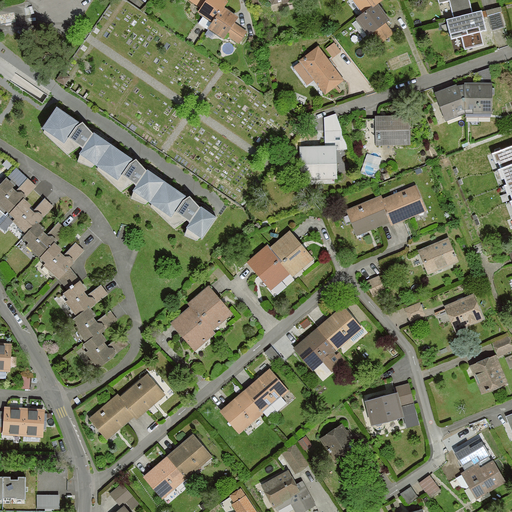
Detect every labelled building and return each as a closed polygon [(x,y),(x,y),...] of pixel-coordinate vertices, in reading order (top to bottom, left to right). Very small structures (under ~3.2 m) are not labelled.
[(214,23),(225,7),(229,1),(228,0),(189,0),(190,0),(202,8),(199,12),(214,23)] [(355,0),(365,14),(379,4),(384,0),(355,0)] [(455,19),(474,15),(470,0),(439,0),(440,5),(451,2),(455,19)] [(391,20),(379,4),(365,14),(358,19),(370,35),(376,32),(383,42),(395,34),(391,28),(387,23),(391,20)] [(225,7),(214,23),(210,28),(225,38),(227,35),(240,44),(249,32),(236,23),(239,17),(225,7)] [(455,19),(448,21),(451,35),(462,32),(467,50),(485,46),(477,14),(474,15),(455,19)] [(502,14),(489,18),(493,32),(506,28),(502,14)] [(336,43),(328,49),(334,57),(338,54),(342,52),(336,43)] [(316,80),(327,94),(346,80),(320,47),(302,61),(303,62),(296,68),(309,85),(316,80)] [(482,78),(492,77),(492,69),(482,69),(482,78)] [(63,72),(57,80),(65,86),(71,77),(63,72)] [(460,87),(466,110),(467,115),(492,114),(492,86),(460,87)] [(460,87),(436,94),(447,120),(458,117),(457,113),(466,110),(460,87)] [(76,121),(54,106),(40,127),(62,141),(66,136),(76,121)] [(337,115),(324,118),(325,145),(335,145),(336,152),(349,148),(337,115)] [(376,144),(409,143),(409,116),(376,116),(376,144)] [(76,121),(66,136),(81,147),(92,131),(80,120),(76,121)] [(95,164),(109,143),(92,131),(81,147),(77,152),(95,164)] [(131,158),(109,143),(95,164),(117,179),(120,174),(131,158)] [(336,152),(335,145),(325,145),(299,146),(299,179),(337,179),(336,152)] [(511,146),(492,154),(496,163),(499,162),(501,169),(511,164),(511,146)] [(131,158),(120,174),(135,184),(146,168),(134,156),(131,158)] [(511,164),(501,169),(507,185),(511,183),(511,164)] [(148,200),(162,179),(146,168),(135,184),(131,189),(148,200)] [(0,204),(10,214),(25,199),(37,187),(29,179),(17,192),(13,188),(15,186),(7,179),(0,186),(0,204)] [(184,194),(162,179),(148,200),(170,215),(174,210),(184,194)] [(418,187),(384,200),(392,222),(394,225),(428,211),(418,187)] [(184,194),(174,210),(188,221),(199,205),(188,193),(184,194)] [(392,222),(384,200),(382,197),(349,211),(359,235),(392,222)] [(25,199),(10,214),(16,220),(14,222),(28,234),(38,223),(53,207),(45,200),(34,212),(30,208),(32,206),(25,199)] [(214,215),(199,205),(188,221),(185,226),(201,237),(214,215)] [(28,234),(24,238),(30,244),(28,246),(41,258),(53,245),(67,231),(59,224),(48,236),(44,232),(46,230),(38,223),(28,234)] [(292,231),(271,248),(292,273),(295,276),(315,259),(292,231)] [(450,239),(420,250),(429,273),(459,262),(450,239)] [(53,245),(41,258),(47,264),(46,266),(59,279),(71,267),(85,252),(77,244),(65,256),(53,245)] [(292,273),(271,248),(269,246),(249,262),(272,289),(292,273)] [(71,267),(59,279),(69,291),(63,295),(79,317),(91,308),(109,295),(102,286),(88,297),(85,293),(88,291),(81,281),(71,267)] [(376,293),(387,288),(381,274),(369,279),(376,293)] [(190,304),(193,307),(213,331),(233,314),(210,287),(190,304)] [(447,307),(459,336),(471,331),(469,326),(485,320),(475,295),(447,307)] [(422,300),(406,307),(412,320),(428,314),(422,300)] [(213,331),(193,307),(173,324),(196,351),(216,334),(213,331)] [(338,350),(364,328),(347,307),(320,329),(338,350)] [(79,317),(74,320),(79,327),(77,329),(87,344),(102,333),(118,321),(111,312),(97,322),(94,318),(97,316),(91,308),(79,317)] [(338,350),(320,329),(296,349),(314,370),(325,361),(334,372),(347,361),(338,350)] [(123,337),(108,348),(105,344),(108,341),(102,333),(87,344),(85,345),(90,352),(88,354),(99,369),(130,346),(123,337)] [(494,340),(498,355),(511,350),(511,334),(494,340)] [(0,370),(11,372),(13,344),(0,343),(0,370)] [(498,356),(473,367),(484,395),(510,384),(498,356)] [(264,413),(290,391),(272,370),(246,392),(264,413)] [(120,398),(136,417),(138,419),(166,396),(149,374),(120,398)] [(368,402),(374,426),(405,418),(402,407),(415,403),(410,385),(397,388),(399,395),(368,402)] [(264,413),(246,392),(223,412),(241,434),(264,413)] [(108,440),(136,417),(120,398),(119,396),(90,419),(108,440)] [(6,434),(25,435),(26,409),(7,408),(6,434)] [(26,409),(25,435),(44,436),(46,410),(26,409)] [(323,440),(338,462),(359,448),(344,426),(323,440)] [(195,435),(169,458),(187,479),(213,456),(195,435)] [(297,446),(285,454),(297,474),(310,466),(297,446)] [(187,479),(169,458),(146,477),(164,498),(187,479)] [(464,474),(479,499),(507,482),(495,462),(482,470),(479,465),(464,474)] [(56,473),(58,498),(71,497),(69,472),(56,473)] [(277,507),(279,511),(293,503),(297,511),(304,511),(316,506),(304,483),(298,486),(290,472),(264,486),(276,508),(277,507)] [(0,495),(23,495),(23,477),(0,476),(0,495)] [(432,477),(421,484),(431,498),(441,490),(432,477)] [(124,484),(112,494),(124,508),(126,506),(131,511),(140,503),(124,484)] [(413,488),(403,494),(410,505),(420,499),(413,488)] [(257,511),(242,490),(232,496),(237,504),(235,506),(238,511),(257,511)]
